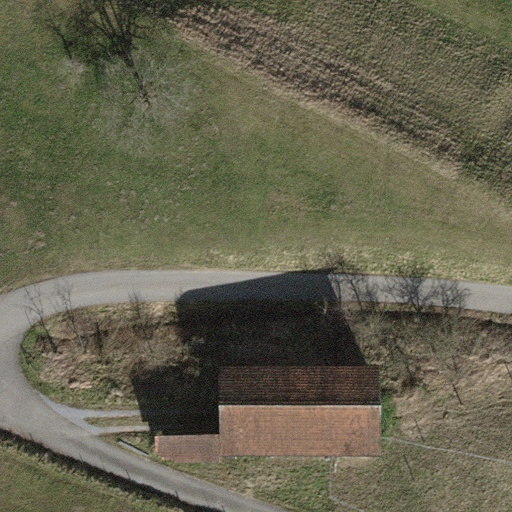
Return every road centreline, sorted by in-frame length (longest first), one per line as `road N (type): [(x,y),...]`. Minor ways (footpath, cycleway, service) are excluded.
road 1 (track): [(0,316),(118,285),(362,288),(511,300)]
road 2 (track): [(0,412),(252,511)]
